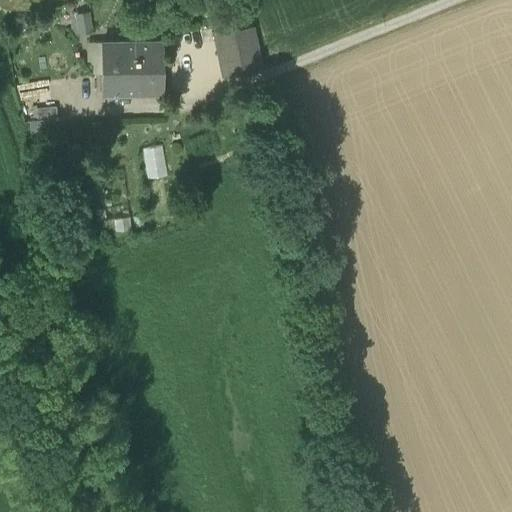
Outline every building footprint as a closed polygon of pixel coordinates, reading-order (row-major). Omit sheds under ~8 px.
[(83,36),(93,35),(90,10),(79,11),(83,36)] [(252,26),(213,30),(222,77),(261,68),(252,26)] [(162,41),(101,42),(101,93),(162,92),(162,41)] [(54,106),(36,108),(38,120),(29,121),(31,135),(58,132),(54,106)] [(142,147),(146,178),(166,175),(163,144),(142,147)]
